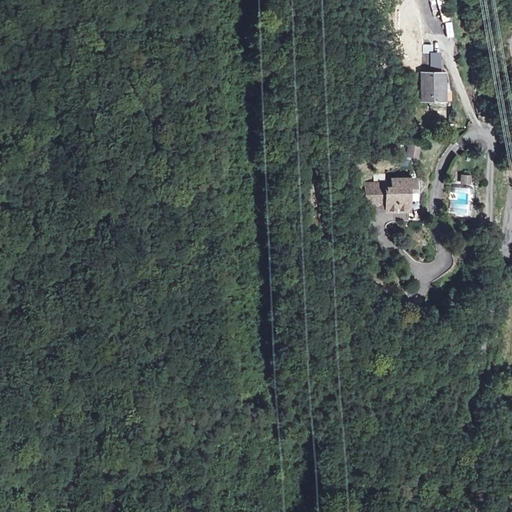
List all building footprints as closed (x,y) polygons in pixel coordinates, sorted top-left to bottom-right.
[(437,0),(443,22),(449,20),(444,0),(437,0)] [(458,50),(456,35),(449,35),(451,50),(458,50)] [(442,52),(431,53),(432,68),(443,67),(442,52)] [(443,73),(425,74),(425,101),(450,99),(449,89),(444,89),(443,73)] [(472,185),(472,175),(461,175),(460,185),(472,185)] [(387,205),(387,207),(387,212),(411,212),(411,193),(416,190),(416,178),(391,178),(391,185),(368,185),(367,205),(387,205)]
